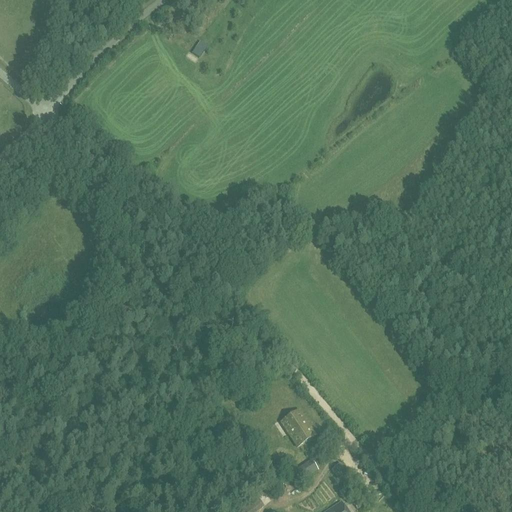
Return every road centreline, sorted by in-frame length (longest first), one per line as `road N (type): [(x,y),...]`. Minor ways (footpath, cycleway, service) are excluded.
road 1 (track): [(46,113),(179,243),(384,484)]
road 2 (unclassified): [(0,72),(46,113),(162,0)]
